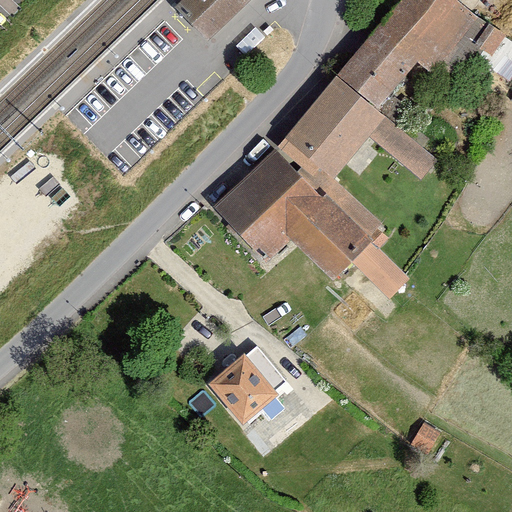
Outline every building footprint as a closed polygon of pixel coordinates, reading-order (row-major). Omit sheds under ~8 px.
[(186,0),(182,5),(210,34),(244,0),(186,0)] [(511,36),(466,0),(411,0),(345,76),(388,108),(425,62),(438,72),(447,60),(483,88),(504,59),(511,65),(511,36)] [(388,108),(345,76),(291,139),(343,181),(374,142),(423,182),(442,158),(393,120),(397,115),(388,108)] [(389,223),(343,181),(291,139),(283,147),(216,210),(269,267),(299,240),(343,284),(361,268),(395,300),(416,280),(383,247),(392,239),(383,230),(389,223)] [(221,385),(254,425),(292,392),(259,353),(221,385)] [(429,449),(442,433),(427,421),(414,438),(429,449)]
